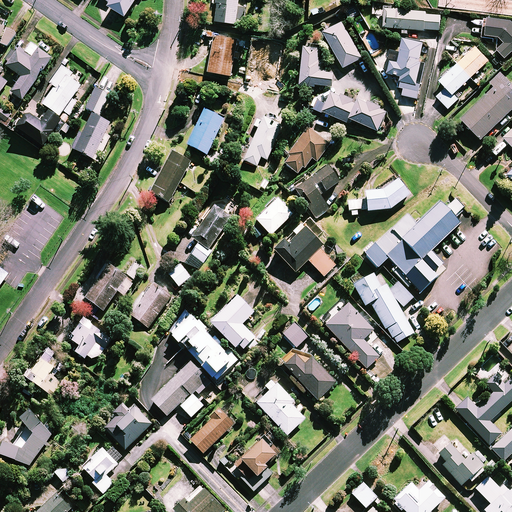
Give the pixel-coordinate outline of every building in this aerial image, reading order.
[(113,0),(110,7),(127,17),(137,0),(113,0)] [(214,0),(214,4),(219,4),(217,22),(236,25),(237,21),(244,22),(246,8),(239,7),(239,0),(214,0)] [(361,14),(355,3),(345,9),(350,19),(361,14)] [(385,28),(403,29),(403,35),(409,35),(409,31),(426,32),(426,30),(440,32),(441,14),(386,9),(385,28)] [(511,21),(485,19),(483,36),(499,37),(505,43),(498,50),(505,59),(511,52),(511,21)] [(362,59),(343,23),(325,32),(344,68),(362,59)] [(8,47),(17,33),(7,29),(1,44),(8,47)] [(239,40),(217,36),(211,73),(233,76),(236,58),(241,59),(242,53),(237,52),(239,40)] [(403,96),(417,99),(428,49),(423,47),(424,43),(404,39),(399,64),(391,62),(388,74),(402,77),(399,88),(405,89),(403,96)] [(10,52),(5,60),(10,63),(7,67),(22,78),(11,93),(23,101),(52,59),(31,44),(26,52),(21,48),(15,56),(10,52)] [(306,46),(303,85),(332,87),(334,75),(328,74),(328,70),(322,70),(323,60),(320,60),(321,47),(306,46)] [(450,72),(448,70),(440,77),(443,79),(440,81),(447,88),(437,97),(449,109),(459,100),(454,95),(489,61),(476,47),(450,72)] [(73,75),(62,67),(50,85),(55,88),(43,106),(60,117),(64,112),(70,116),(79,104),(72,100),(81,87),(70,79),(73,75)] [(511,84),(501,73),(491,83),(495,87),(462,119),(482,140),(511,110),(511,84)] [(111,96),(96,89),(86,109),(100,117),(111,96)] [(342,97),(332,92),(323,111),(350,124),(352,119),(379,131),(388,111),(361,98),(359,102),(343,95),(342,97)] [(225,120),(205,111),(188,147),(208,156),(225,120)] [(48,112),(42,121),(35,116),(34,118),(28,114),(18,129),(44,148),(49,141),(50,141),(55,134),(54,133),(62,122),(48,112)] [(111,124),(93,115),(74,150),(98,163),(111,138),(105,136),(111,124)] [(255,127),(258,129),(244,163),(257,169),(261,159),(267,161),(283,126),(264,118),(262,122),(257,120),(255,127)] [(511,127),(503,137),(511,146),(511,127)] [(303,168),(305,170),(312,159),(318,163),(330,144),(307,130),(285,166),(299,175),(303,168)] [(191,163),(174,153),(152,194),(169,204),(191,163)] [(340,183),(328,167),(296,192),(316,219),(330,209),(321,197),(340,183)] [(352,211),(353,216),(359,215),(358,210),(368,209),(369,212),(391,211),(411,196),(398,178),(380,192),(365,193),(366,200),(348,202),(349,211),(352,211)] [(461,220),(441,199),(419,221),(409,210),(378,240),(422,285),(450,259),(436,245),(461,220)] [(293,215),(278,201),(257,222),(272,237),(293,215)] [(231,217),(214,206),(193,238),(201,243),(192,256),(203,264),(212,251),(210,249),(231,217)] [(323,247),(303,226),(275,252),(296,273),(309,261),(324,277),(336,266),(320,250),(323,247)] [(134,282),(108,265),(98,280),(99,281),(87,300),(104,312),(118,292),(125,296),(134,282)] [(191,277),(180,265),(168,274),(180,287),(191,277)] [(0,310),(19,282),(0,268),(0,310)] [(371,304),(386,330),(397,344),(415,334),(401,311),(412,301),(402,283),(389,290),(385,284),(381,287),(374,275),(354,286),(366,307),(371,304)] [(170,299),(154,286),(132,316),(148,329),(170,299)] [(249,354),(262,341),(257,336),(255,338),(243,326),(254,314),(238,298),(212,325),(236,349),(239,345),(249,354)] [(374,330),(349,304),(326,326),(367,370),(380,357),(364,340),(374,330)] [(219,346),(222,344),(215,336),(212,339),(205,331),(206,329),(198,321),(197,322),(192,317),(187,322),(185,320),(178,326),(180,329),(172,336),(180,345),(182,344),(203,366),(202,368),(215,382),(238,361),(230,353),(227,355),(219,346)] [(98,360),(111,340),(92,327),(94,325),(84,318),(70,340),(80,347),(76,353),(86,360),(90,355),(98,360)] [(308,338),(295,325),(282,337),(295,350),(308,338)] [(62,362),(47,352),(28,379),(53,397),(62,384),(52,377),(62,362)] [(286,367),(320,404),(326,398),(324,396),(336,384),(311,357),(304,363),(298,357),(286,367)] [(168,417),(190,395),(191,396),(196,392),(199,395),(211,384),(191,363),(152,401),(168,417)] [(490,422),(511,400),(511,377),(504,384),(495,374),(485,384),(493,393),(477,408),(490,422)] [(244,396),(257,385),(252,380),(240,391),(244,396)] [(295,403),(274,381),(266,388),(253,400),(288,437),(306,420),(292,405),(295,403)] [(152,425),(134,407),(116,425),(122,431),(114,439),(126,451),(152,425)] [(4,443),(1,455),(30,467),(51,436),(30,411),(22,423),(28,426),(14,446),(4,443)] [(223,415),(219,411),(211,419),(212,420),(191,441),(204,454),(235,424),(224,414),(223,415)] [(488,443),(498,434),(478,412),(474,416),(468,421),(488,443)] [(511,453),(511,430),(492,449),(504,462),(511,453)] [(280,453),(266,438),(235,466),(245,476),(242,479),(254,492),(273,474),(266,467),(280,453)] [(469,479),(472,482),(484,471),(482,469),(485,466),(473,453),(470,455),(455,439),(439,454),(447,463),(443,467),(462,487),(469,479)] [(107,476),(124,459),(113,449),(110,452),(104,445),(82,467),(96,481),(93,484),(104,494),(114,483),(107,476)] [(496,465),(491,460),(485,465),(491,471),(496,465)] [(61,468),(55,472),(63,483),(69,478),(61,468)] [(485,511),(511,511),(511,485),(507,480),(498,487),(489,477),(476,489),(491,505),(485,511)] [(431,511),(445,499),(429,482),(419,492),(412,484),(393,502),(401,511),(403,509),(405,511),(431,511)] [(366,509),(371,504),(374,507),(379,503),(376,500),(378,498),(364,483),(352,494),(366,509)] [(224,511),(226,511),(205,489),(190,504),(185,499),(174,510),(176,511),(224,511)] [(68,511),(73,508),(59,494),(40,511),(68,511)]
